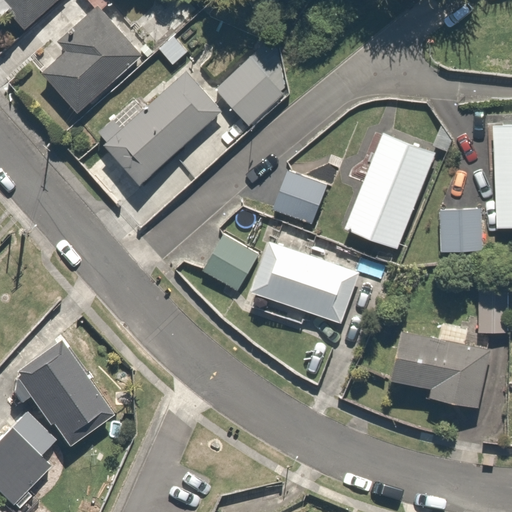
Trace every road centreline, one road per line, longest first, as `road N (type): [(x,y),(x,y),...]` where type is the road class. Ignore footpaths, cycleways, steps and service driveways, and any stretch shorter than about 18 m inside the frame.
road 1 (residential): [(511,497),(456,490),(329,449),(203,365)]
road 2 (residential): [(203,365),(0,147)]
road 3 (residential): [(203,365),(139,511)]
